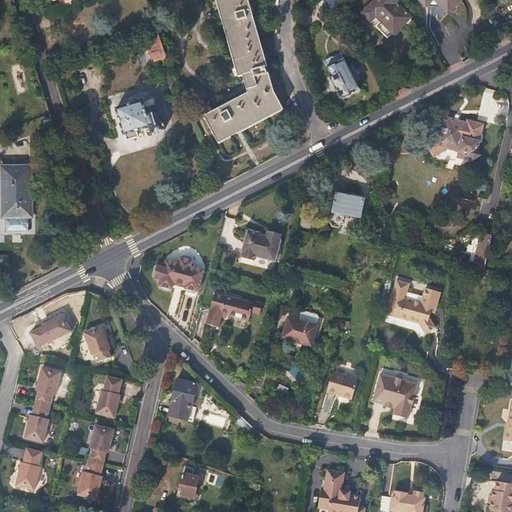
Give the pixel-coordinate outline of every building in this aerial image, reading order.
[(248,93),(204,116),(218,144),(283,109),(275,93),(268,74),(266,74),(265,68),(267,67),(248,0),(217,0),(239,78),(243,76),(248,93)] [(340,2),(338,0),(326,0),(324,1),(328,9),(340,2)] [(400,0),(376,0),(362,15),(370,23),(379,14),(397,31),(405,23),(409,23),(411,21),(410,18),(398,5),(402,1),(400,0)] [(462,0),(417,0),(425,8),(433,0),(441,0),(452,10),(462,0)] [(155,24),(144,28),(151,48),(149,49),(152,59),(154,59),(155,60),(166,56),(155,24)] [(492,30),(500,45),(508,41),(500,26),(492,30)] [(330,77),(337,91),(338,90),(343,99),(360,90),(356,82),(360,80),(353,66),(349,68),(342,54),(325,62),(331,76),(330,77)] [(173,95),(178,93),(170,68),(165,70),(173,95)] [(116,109),(123,135),(125,136),(126,139),(129,141),(138,138),(138,135),(138,131),(150,128),(151,134),(165,130),(158,107),(157,106),(154,98),(116,109)] [(511,118),(511,99),(505,98),(501,116),(511,118)] [(446,116),(442,119),(444,122),(441,133),(426,141),(435,156),(449,148),(460,151),(459,157),(465,159),(466,154),(469,153),(476,154),(483,125),(468,122),(467,124),(449,120),(446,116)] [(17,167),(3,167),(5,216),(31,216),(30,167),(17,167)] [(365,199),(337,194),(334,213),(331,223),(334,226),(339,228),(343,225),(360,228),(362,218),(365,199)] [(260,234),(260,231),(249,228),(248,230),(247,230),(241,252),(242,252),(241,256),(253,259),(254,255),(274,261),(280,239),(279,239),(281,234),(266,230),(265,235),(260,234)] [(481,269),(485,271),(491,241),(476,237),(471,262),(481,265),(481,269)] [(162,270),(158,269),(155,281),(159,282),(157,288),(159,291),(164,293),(167,293),(170,291),(171,286),(183,289),(182,293),(184,297),(191,299),(195,297),(195,295),(196,295),(202,274),(190,270),(191,265),(189,261),(182,259),(178,261),(177,266),(166,263),(164,263),(162,270)] [(433,306),(437,306),(442,291),(426,287),(422,302),(407,297),(410,283),(397,279),(388,314),(420,323),(426,334),(436,328),(430,317),(431,312),(433,306)] [(222,313),(226,314),(249,321),(251,312),(259,315),(262,304),(254,301),(253,304),(215,293),(206,325),(218,328),(221,318),(222,313)] [(301,313),(298,322),(317,327),(319,318),(318,314),(304,310),(301,313)] [(66,313),(44,324),(45,326),(32,332),(39,345),(52,340),(52,341),(75,330),(66,313)] [(298,322),(288,319),(285,328),(282,340),(312,349),(318,327),(317,327),(298,322)] [(104,325),(86,332),(94,355),(96,354),(99,362),(113,356),(113,355),(110,349),(112,348),(104,325)] [(38,398),(53,402),(55,394),(57,395),(63,371),(45,366),(38,390),(40,390),(38,398)] [(357,380),(333,372),(327,393),(351,401),(357,380)] [(418,383),(381,372),(373,401),(386,404),(387,403),(396,405),(393,413),(408,417),(418,383)] [(125,379),(110,376),(106,390),(104,390),(98,413),(116,418),(122,394),(121,394),(125,379)] [(196,383),(177,378),(169,415),(193,420),(196,406),(191,405),(196,383)] [(240,386),(249,389),(251,383),(242,380),(240,386)] [(51,410),(53,402),(38,398),(36,407),(51,410)] [(49,418),(51,410),(36,407),(34,414),(32,414),(27,438),(45,442),(51,419),(49,418)] [(246,433),(252,426),(241,415),(235,422),(246,433)] [(91,456),(106,460),(108,452),(110,453),(116,429),(98,424),(91,448),(93,448),(91,456)] [(44,451),(29,447),(25,461),(23,462),(17,485),(36,490),(42,466),(40,466),(44,451)] [(104,468),(106,460),(91,456),(89,464),(104,468)] [(103,470),(104,468),(89,464),(88,471),(85,471),(79,495),(98,500),(104,476),(102,476),(103,470)] [(194,468),(184,466),(179,493),(195,497),(198,477),(193,476),(194,468)] [(343,484),(346,473),(328,469),(325,488),(323,488),(320,508),(329,509),(328,511),(365,511),(366,508),(360,507),(361,497),(350,495),(351,491),(343,490),(343,484)] [(260,490),(261,485),(244,478),(243,483),(260,490)] [(493,491),(493,496),(491,503),(490,509),(493,509),(492,511),(510,511),(511,511),(511,483),(497,481),(496,491),(493,491)] [(267,487),(261,485),(260,490),(259,498),(265,499),(267,487)] [(394,492),(393,493),(390,511),(421,511),(424,497),(423,497),(423,492),(413,491),(412,495),(407,495),(407,494),(394,492)]
